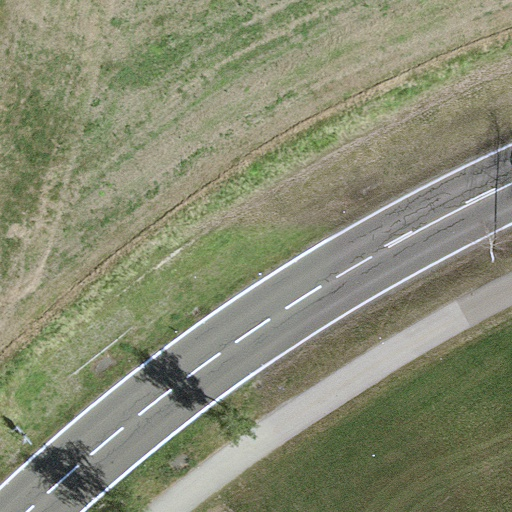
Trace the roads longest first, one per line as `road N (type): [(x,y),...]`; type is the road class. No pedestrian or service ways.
road 1 (secondary): [(28,511),(244,332),(333,275),(511,188)]
road 2 (unclassified): [(162,511),(222,458),(511,274)]
